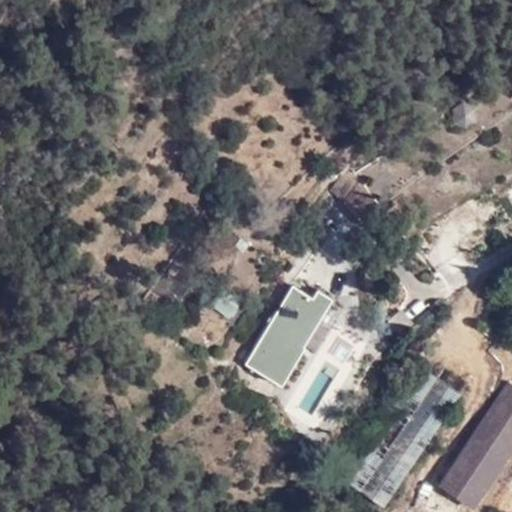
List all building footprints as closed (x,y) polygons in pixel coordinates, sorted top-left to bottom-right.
[(367,198),(349,182),(332,207),(351,223),(367,198)] [(367,198),(351,223),(383,247),(389,220),(367,198)] [(333,301),(318,292),(313,299),(287,284),(240,363),(282,388),(333,301)] [(383,506),(462,389),(417,358),(338,475),(383,506)] [(476,511),(511,457),(511,385),(507,382),(436,489),(471,511),(476,511)]
